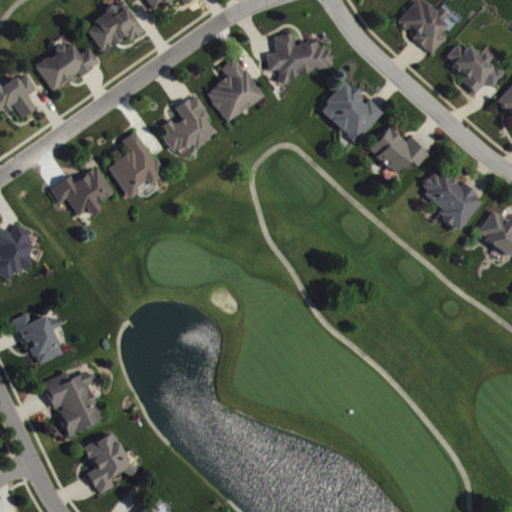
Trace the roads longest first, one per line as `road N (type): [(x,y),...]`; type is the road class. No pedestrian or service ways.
road 1 (residential): [(0,175),(238,10),(269,0)]
road 2 (residential): [(337,0),(389,68),(511,165)]
road 3 (residential): [(61,511),(0,392)]
